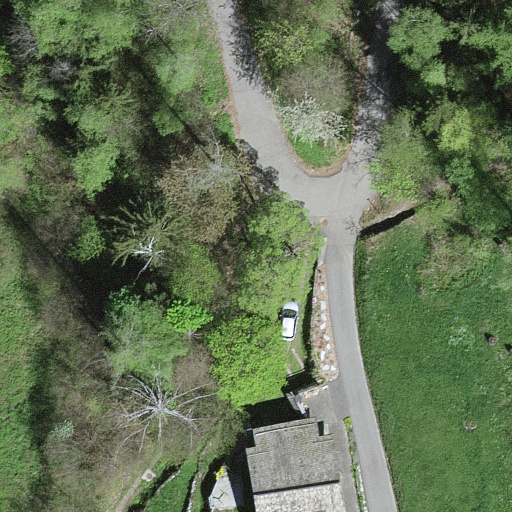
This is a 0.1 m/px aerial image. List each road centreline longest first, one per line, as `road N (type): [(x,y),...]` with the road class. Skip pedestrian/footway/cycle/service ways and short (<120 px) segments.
road 1 (residential): [(338,186),(340,376),(372,511)]
road 2 (residential): [(224,0),(275,162),(301,185),(338,186)]
road 3 (residential): [(338,186),(358,168),(371,127),(389,0)]
